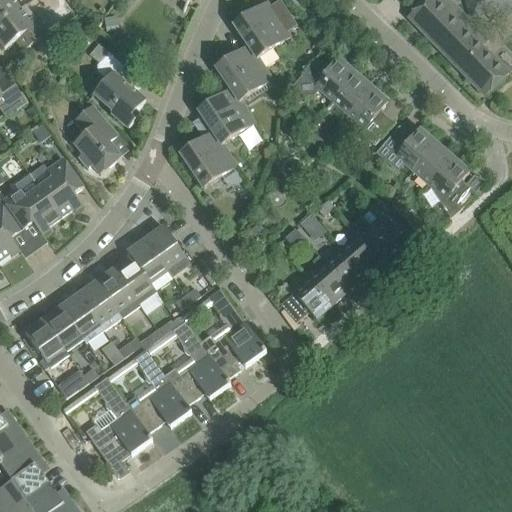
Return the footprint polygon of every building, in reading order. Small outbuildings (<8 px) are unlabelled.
[(0,0),(0,30),(22,15),(11,0),(0,0)] [(427,0),(408,19),(485,98),(508,76),(482,48),(488,42),(447,0),(427,0)] [(511,0),(468,0),(466,1),(472,18),(511,6),(511,0)] [(257,61),(273,50),(290,39),(266,5),(233,27),(248,48),(257,61)] [(24,53),(40,42),(47,37),(34,18),(28,22),(22,15),(0,30),(0,45),(4,51),(16,43),(24,53)] [(134,76),(108,54),(98,46),(89,57),(99,65),(97,67),(98,73),(104,79),(104,84),(94,97),(112,113),(112,117),(129,131),(139,119),(135,116),(146,103),(125,86),(134,76)] [(272,82),(257,61),(248,48),(216,70),(230,91),(231,91),(239,104),(240,104),(272,82)] [(332,103),(355,77),(338,62),(331,70),(318,58),(302,77),(293,88),(304,98),(313,97),(318,91),(332,103)] [(27,105),(19,94),(7,77),(0,82),(0,112),(6,120),(27,105)] [(349,117),(371,91),(355,77),(332,103),(349,117)] [(254,126),(240,104),(239,104),(231,91),(230,91),(198,113),(212,135),(213,134),(222,147),(254,126)] [(379,143),(382,139),(394,125),(381,113),(388,105),(371,91),(349,117),(379,143)] [(119,138),(106,123),(93,107),(73,124),(84,137),(74,146),(82,156),(77,160),(87,172),(92,168),(100,177),(121,160),(109,146),(119,138)] [(43,128),(36,132),(43,142),(50,137),(43,128)] [(413,173),(436,147),(419,132),(412,140),(399,129),(383,147),(413,173)] [(236,169),(222,147),(213,134),(212,135),(180,156),(203,191),(221,179),(225,185),(235,188),(242,182),(235,170),(236,169)] [(324,144),(313,136),(308,143),(318,151),(324,144)] [(430,187),(452,161),(436,147),(413,173),(430,187)] [(63,161),(51,170),(44,160),(27,172),(61,221),(73,212),(75,214),(83,208),(74,196),(83,190),(63,161)] [(449,222),(460,213),(475,195),(462,183),(469,176),(452,161),(430,187),(445,201),(442,205),(451,219),(448,221),(449,222)] [(48,229),(61,221),(27,172),(9,185),(15,195),(4,203),(24,232),(33,225),(42,238),(50,232),(48,229)] [(405,231),(389,213),(379,202),(350,228),(359,239),(381,265),(398,251),(391,243),(405,231)] [(401,218),(408,212),(399,202),(392,208),(401,218)] [(323,219),(333,210),(328,203),(318,212),(323,219)] [(0,263),(10,257),(12,259),(20,253),(11,241),(20,234),(9,218),(0,206),(0,263)] [(307,233),(317,224),(311,218),(301,226),(307,233)] [(168,274),(186,261),(163,229),(145,242),(168,274)] [(291,247),(301,238),(295,232),(285,240),(291,247)] [(365,279),(381,265),(359,239),(343,253),(365,279)] [(151,286),(168,274),(145,242),(127,255),(130,260),(131,259),(153,290),(151,286)] [(349,294),(365,279),(343,253),(326,267),(349,294)] [(349,294),(326,267),(318,258),(312,264),(320,273),(310,282),(333,308),(349,294)] [(157,295),(153,290),(131,259),(130,260),(113,272),(136,304),(139,308),(157,295)] [(119,316),(136,304),(113,272),(96,284),(121,320),(122,320),(119,316)] [(316,322),(333,308),(310,282),(280,308),(296,326),(309,314),(316,322)] [(104,333),(121,320),(96,284),(78,297),(104,333)] [(190,305),(200,298),(195,291),(185,298),(190,305)] [(226,327),(201,346),(204,351),(222,377),(227,383),(241,373),(236,367),(240,364),(245,370),(266,355),(221,292),(217,295),(208,301),(219,316),(219,319),(220,322),(223,324),(225,325),(226,327)] [(86,345),(104,333),(78,297),(61,310),(84,341),(86,345)] [(173,318),(190,305),(185,298),(175,305),(173,303),(166,308),(173,318)] [(67,353),(84,341),(61,310),(43,322),(69,358),(69,357),(67,353)] [(172,334),(185,325),(181,320),(169,329),(172,334)] [(50,371),(69,358),(43,322),(25,335),(50,371)] [(165,378),(164,379),(186,410),(187,409),(205,397),(209,403),(231,388),(227,383),(222,377),(204,351),(201,346),(185,324),(185,325),(172,334),(183,349),(185,355),(190,359),(191,360),(175,371),(165,379),(165,378)] [(118,352),(124,361),(141,350),(135,340),(118,352)] [(115,368),(124,361),(118,352),(109,358),(115,368)] [(126,406),(125,407),(147,437),(148,437),(166,424),(170,431),(191,416),(187,409),(186,410),(164,379),(165,378),(150,358),(146,352),(144,354),(134,361),(133,362),(144,377),(146,383),(151,386),(152,388),(136,399),(126,406)] [(88,386),(99,378),(93,370),(87,374),(81,365),(76,368),(88,386)] [(78,393),(88,386),(76,368),(82,378),(73,384),(78,393)] [(97,427),(86,435),(90,441),(108,466),(127,452),(131,459),(152,444),(148,437),(147,437),(125,407),(126,406),(112,386),(107,380),(94,389),(105,405),(105,407),(106,411),(109,413),(112,414),(113,416),(97,427)] [(82,434),(91,427),(71,402),(63,408),(82,434)] [(0,462),(29,442),(12,418),(4,423),(0,417),(0,462)] [(0,511),(12,511),(49,486),(38,471),(46,465),(29,442),(0,462),(0,466),(11,483),(0,490),(0,511)] [(78,511),(68,496),(60,502),(49,486),(12,511),(78,511)]
